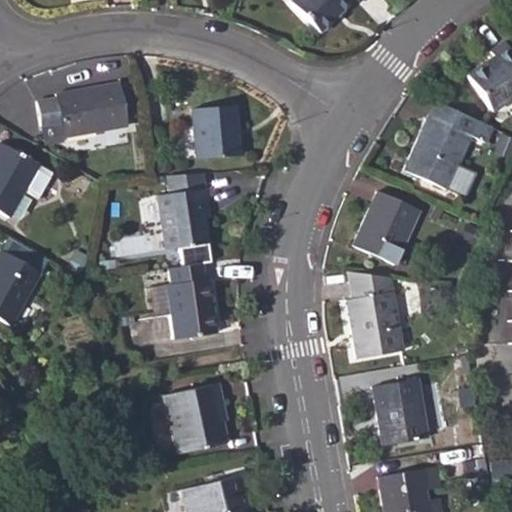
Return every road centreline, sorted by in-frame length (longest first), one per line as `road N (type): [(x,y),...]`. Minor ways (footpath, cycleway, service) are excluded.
road 1 (tertiary): [(349,122),(315,176),(284,290),(319,511)]
road 2 (residential): [(349,122),(234,49),(168,32),(0,41)]
road 3 (tertiary): [(451,0),(349,122)]
